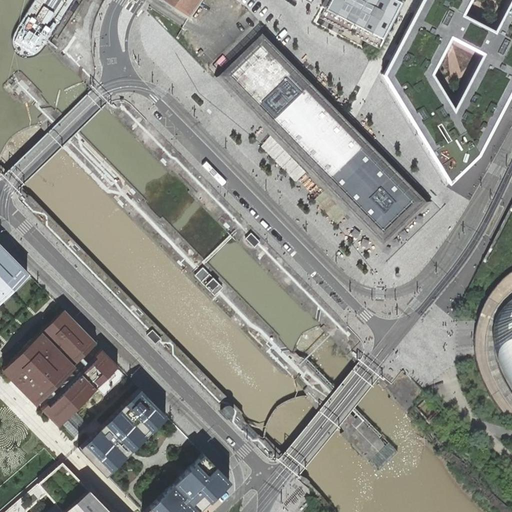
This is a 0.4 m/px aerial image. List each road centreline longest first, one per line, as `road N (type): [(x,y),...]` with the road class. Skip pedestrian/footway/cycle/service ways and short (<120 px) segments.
road 1 (residential): [(264,472),(0,200)]
road 2 (residential): [(124,71),(389,336)]
road 3 (residential): [(395,341),(467,251),(511,170)]
road 4 (unclassified): [(124,71),(0,192)]
road 5 (residential): [(389,336),(280,470)]
road 6 (residential): [(293,467),(370,372)]
